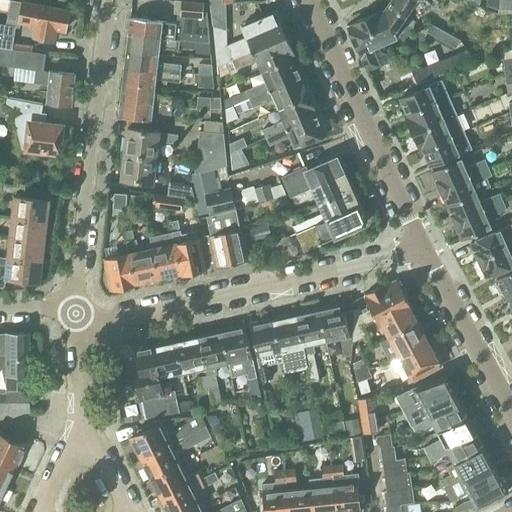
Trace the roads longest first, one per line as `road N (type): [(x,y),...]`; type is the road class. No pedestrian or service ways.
road 1 (residential): [(75,313),(114,321),(421,249)]
road 2 (residential): [(75,313),(108,0)]
road 3 (residential): [(421,249),(310,0)]
road 4 (residential): [(511,408),(421,249)]
